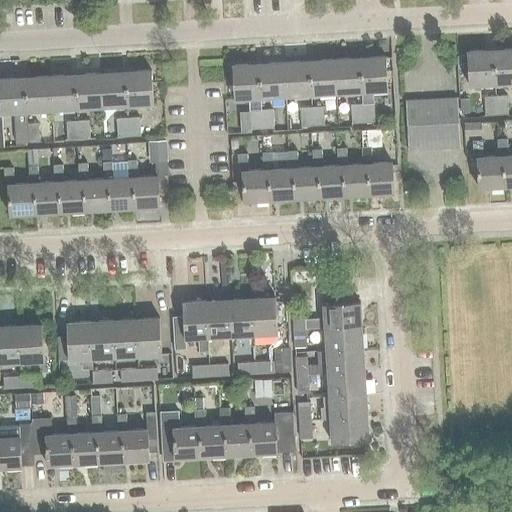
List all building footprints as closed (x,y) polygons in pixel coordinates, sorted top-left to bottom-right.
[(495,83),(511,82),(511,49),(493,50),(495,83)] [(469,85),(495,83),(493,50),(467,52),(469,85)] [(385,57),(359,58),(361,91),(387,90),(385,57)] [(359,58),(334,60),(336,93),(361,91),(359,58)] [(334,60),(309,61),(311,94),(336,93),(334,60)] [(309,61),(284,63),(286,96),(311,94),(309,61)] [(284,63),(259,64),(261,97),(286,96),(284,63)] [(235,99),(261,97),(259,64),(232,65),(235,99)] [(151,70),(124,72),(126,105),(153,104),(151,70)] [(124,72),(99,73),(101,107),(126,105),(124,72)] [(76,108),(101,107),(99,73),(74,75),(76,108)] [(51,110),(76,108),(74,75),(49,76),(51,110)] [(26,111),(51,110),(49,76),(24,78),(26,111)] [(28,141),(27,124),(26,111),(24,78),(0,79),(0,109),(0,112),(14,112),(16,142),(28,141)] [(485,115),(496,114),(495,97),(484,98),(485,115)] [(507,97),(495,97),(496,114),(508,114),(507,97)] [(444,99),(445,123),(458,123),(457,98),(444,99)] [(459,98),(460,113),(469,113),(468,98),(459,98)] [(418,100),(419,125),(432,124),(431,99),(418,100)] [(445,123),(444,99),(431,99),(432,124),(445,123)] [(419,125),(418,100),(405,101),(406,125),(419,125)] [(352,122),(362,121),(361,104),(351,105),(352,122)] [(373,104),(361,104),(362,121),(374,121),(373,104)] [(312,125),(311,107),(300,108),(301,125),(312,125)] [(323,107),(311,107),(312,125),(324,124),(323,107)] [(263,127),(262,110),(248,111),(249,128),(263,127)] [(271,110),(262,110),(263,127),(273,127),(271,110)] [(139,117),(127,118),(128,134),(140,134),(139,117)] [(118,135),(128,134),(127,118),(117,118),(118,135)] [(77,120),(65,121),(67,139),(78,138),(77,120)] [(88,120),(77,120),(78,138),(89,137),(88,120)] [(481,122),(464,123),(464,136),(481,135),(481,122)] [(37,123),(27,124),(28,141),(38,140),(37,123)] [(434,149),(447,148),(445,123),(432,124),(434,149)] [(445,123),(447,148),(460,147),(458,123),(445,123)] [(419,125),(421,149),(434,149),(432,124),(419,125)] [(419,125),(406,125),(408,150),(421,149),(419,125)] [(382,129),(363,130),(364,147),(370,147),(383,146),(382,129)] [(501,156),(503,187),(511,186),(511,154),(507,155),(506,139),(497,140),(498,156),(501,156)] [(164,140),(148,141),(148,142),(149,157),(155,157),(155,163),(166,162),(168,162),(167,140),(164,140)] [(503,187),(501,156),(498,156),(482,157),(481,141),(473,142),(474,159),(477,159),(478,189),(503,187)] [(362,164),(365,163),(367,195),(393,193),(391,162),(371,163),(370,147),(364,147),(361,148),(362,164)] [(367,195),(365,163),(362,164),(346,164),(345,148),(336,149),(337,165),(337,166),(341,165),(342,196),(367,195)] [(102,149),(102,162),(111,162),(112,162),(111,149),(102,149)] [(342,196),(341,165),(337,166),(337,165),(321,166),(320,150),(311,150),(312,167),(316,167),(318,198),(342,196)] [(318,198),(316,167),(312,167),(296,167),(295,151),(287,152),(288,168),(292,168),(293,199),(318,198)] [(293,199),(292,168),(288,168),(272,169),(271,153),(262,153),(263,170),(267,170),(269,201),(293,199)] [(269,201),(267,170),(263,170),(248,170),(247,154),(237,154),(238,173),(242,172),(243,202),(269,201)] [(128,161),(129,177),(129,178),(131,178),(133,209),(159,207),(157,176),(137,177),(136,160),(128,161)] [(131,178),(129,178),(129,177),(113,178),(112,162),(111,162),(102,162),(103,179),(103,180),(106,179),(108,210),(133,209),(131,178)] [(108,210),(106,179),(103,180),(103,179),(87,180),(86,163),(78,164),(79,180),(79,181),(82,181),(84,211),(108,210)] [(84,211),(82,181),(79,181),(79,180),(62,181),(61,165),(53,165),(54,182),(54,183),(57,182),(59,213),(84,211)] [(59,213),(57,182),(54,183),(54,182),(38,183),(37,166),(28,166),(29,183),(29,184),(32,184),(34,214),(59,213)] [(34,214),(32,184),(29,184),(29,183),(13,184),(12,168),(3,168),(5,186),(8,185),(9,216),(34,214)] [(350,283),(349,271),(334,272),(334,284),(350,283)] [(306,333),(306,329),(324,328),(361,325),(360,302),(350,303),(349,292),(322,294),(323,318),(305,319),(305,314),(293,315),(295,334),(306,333)] [(277,335),(275,297),(252,298),(254,336),(277,335)] [(252,298),(229,299),(231,337),(254,336),(252,298)] [(231,337),(229,299),(206,301),(208,338),(231,337)] [(182,302),(183,317),(173,317),(174,349),(185,349),(185,339),(198,339),(199,352),(209,352),(208,338),(206,301),(182,302)] [(137,356),(161,355),(159,317),(136,319),(137,356)] [(137,356),(136,319),(113,320),(114,357),(137,356)] [(114,357),(113,320),(90,321),(92,359),(114,357)] [(92,369),(92,359),(90,321),(66,323),(67,336),(57,337),(59,361),(81,359),(81,369),(92,369)] [(44,362),(42,324),(18,325),(20,363),(44,362)] [(0,363),(20,363),(18,325),(0,326),(0,363)] [(361,325),(324,328),(326,351),(363,348),(361,325)] [(307,348),(306,333),(295,334),(296,348),(307,348)] [(273,346),(274,370),(288,369),(287,345),(273,346)] [(297,380),(308,379),(308,375),(327,374),(364,371),(363,348),(326,351),(326,364),(307,365),(307,356),(295,357),(297,380)] [(272,358),(255,359),(255,371),(273,369),(272,358)] [(238,372),(255,371),(255,359),(237,360),(238,372)] [(209,362),(210,374),(227,372),(226,361),(209,362)] [(193,375),(210,374),(209,362),(192,363),(193,375)] [(156,377),(155,366),(138,367),(138,378),(156,377)] [(138,378),(138,367),(120,368),(121,379),(138,378)] [(92,370),(93,381),(111,380),(110,369),(92,370)] [(364,371),(327,374),(329,396),(366,394),(364,371)] [(21,375),(21,386),(39,384),(38,373),(21,375)] [(21,386),(21,375),(2,376),(3,387),(21,386)] [(309,391),(308,379),(297,380),(298,392),(309,391)] [(31,408),(30,393),(14,394),(15,409),(31,408)] [(44,404),(44,393),(31,393),(31,404),(44,404)] [(76,415),(75,394),(64,395),(64,416),(76,415)] [(367,417),(366,394),(329,396),(323,397),(324,408),(320,408),(321,420),(330,419),(367,417)] [(100,396),(91,396),(92,416),(101,416),(100,396)] [(203,397),(194,398),(194,411),(204,411),(203,397)] [(298,400),(299,425),(311,425),(309,400),(298,400)] [(276,453),(275,437),(293,436),(292,412),(273,413),(274,422),(254,423),(254,407),(244,408),(245,424),(245,427),(250,427),(251,454),(276,453)] [(220,428),(224,428),(226,456),(251,454),(250,427),(245,427),(245,424),(229,426),(229,409),(219,410),(220,426),(220,428)] [(226,456),(224,428),(220,428),(220,426),(204,427),(204,411),(194,411),(195,428),(195,429),(199,429),(201,458),(226,456)] [(149,460),(148,452),(157,452),(155,412),(146,413),(147,429),(127,431),(126,414),(117,415),(118,431),(118,433),(122,433),(123,461),(149,460)] [(179,428),(178,412),(160,413),(162,444),(174,444),(175,459),(201,458),(199,429),(195,429),(195,428),(179,428)] [(123,461),(122,433),(118,433),(118,431),(102,432),(101,416),(92,416),(92,433),(92,434),(96,434),(98,463),(123,461)] [(76,417),(66,418),(67,434),(67,435),(71,435),(73,464),(98,463),(96,434),(92,434),(92,433),(76,433),(76,417)] [(367,417),(330,419),(332,443),(369,440),(367,417)] [(32,424),(33,451),(33,454),(46,453),(47,466),(73,464),(71,435),(67,435),(67,434),(51,435),(51,418),(31,419),(32,424)] [(33,451),(32,424),(18,424),(18,426),(0,427),(0,468),(21,467),(20,452),(33,451)] [(311,434),(311,425),(299,425),(300,435),(311,434)]
